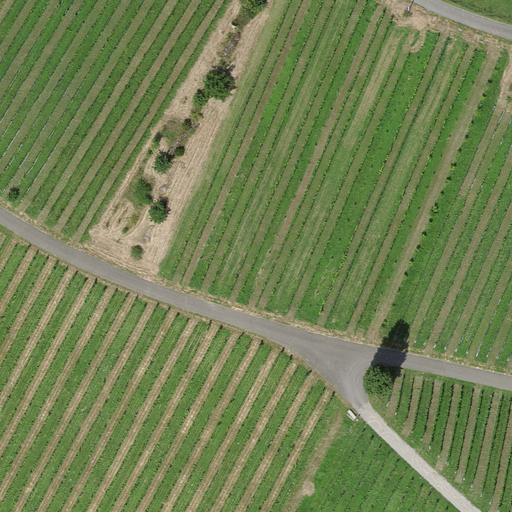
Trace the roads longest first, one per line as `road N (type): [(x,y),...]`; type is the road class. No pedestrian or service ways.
road 1 (unclassified): [(511,379),(338,349),(100,271),(0,215)]
road 2 (track): [(338,349),(343,375),(363,404),(477,511)]
